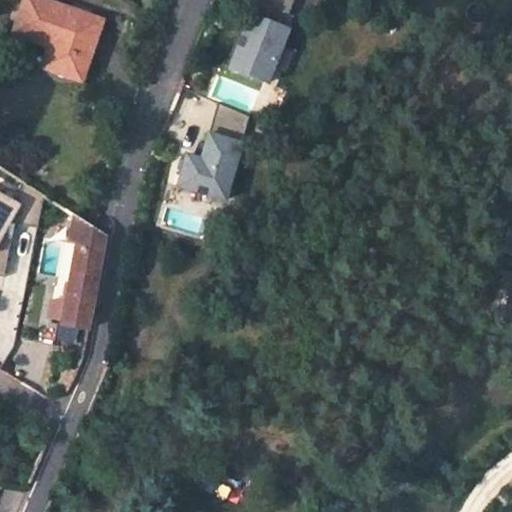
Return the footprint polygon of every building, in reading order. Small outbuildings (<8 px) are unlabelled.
[(45,66),(84,79),(103,18),(46,0),(26,0),(14,41),(49,53),(45,66)] [(295,0),(257,0),(230,73),(267,87),(294,21),(289,19),(295,0)] [(240,112),(214,103),(197,158),(180,152),(167,188),(213,203),(240,112)] [(43,192),(23,179),(14,195),(0,186),(0,271),(2,272),(10,236),(11,236),(15,219),(37,223),(43,192)] [(79,215),(64,303),(49,301),(40,343),(57,346),(58,337),(77,340),(81,324),(88,326),(97,277),(106,231),(94,225),(79,215)] [(511,231),(511,232),(502,254),(511,257),(511,275),(511,276),(511,281),(511,231)] [(0,358),(5,360),(16,322),(0,316),(0,358)]
